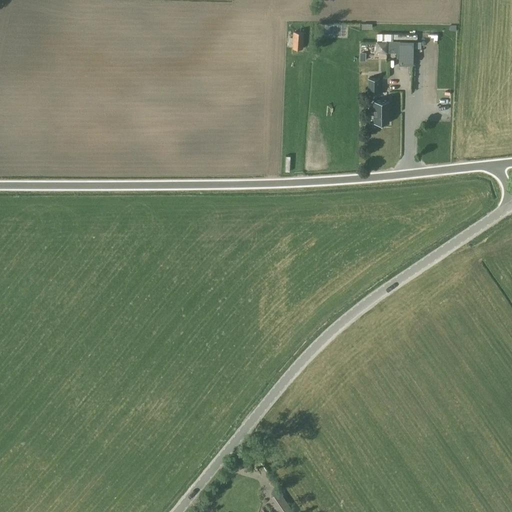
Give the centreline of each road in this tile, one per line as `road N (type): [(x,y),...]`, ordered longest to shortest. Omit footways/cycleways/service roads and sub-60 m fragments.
road 1 (unclassified): [(0,186),(348,181),(497,164)]
road 2 (unclassified): [(174,511),(324,335),(511,204)]
